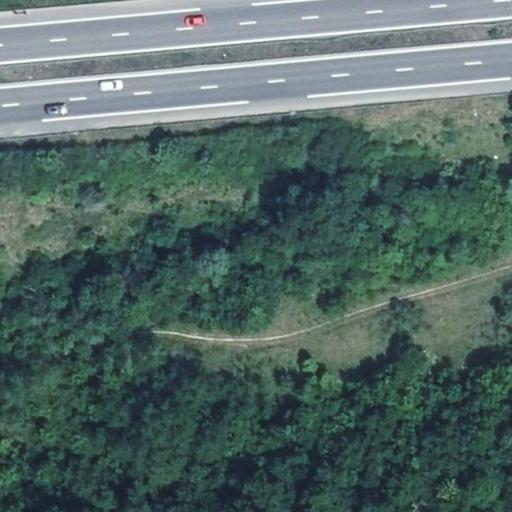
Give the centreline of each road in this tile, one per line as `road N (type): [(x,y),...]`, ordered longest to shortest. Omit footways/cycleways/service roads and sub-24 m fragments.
road 1 (motorway): [(0,105),(511,59)]
road 2 (motorway): [(511,0),(0,46)]
